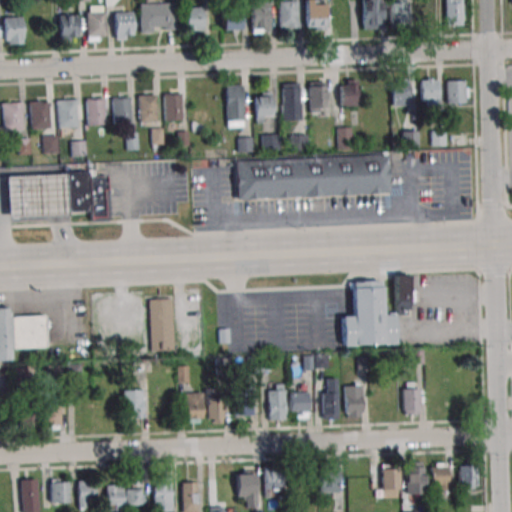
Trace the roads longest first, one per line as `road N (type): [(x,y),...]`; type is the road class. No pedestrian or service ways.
road 1 (secondary): [(0,266),(511,243)]
road 2 (residential): [(0,453),(511,433)]
road 3 (residential): [(0,69),(511,49)]
road 4 (residential): [(502,511),(486,0)]
